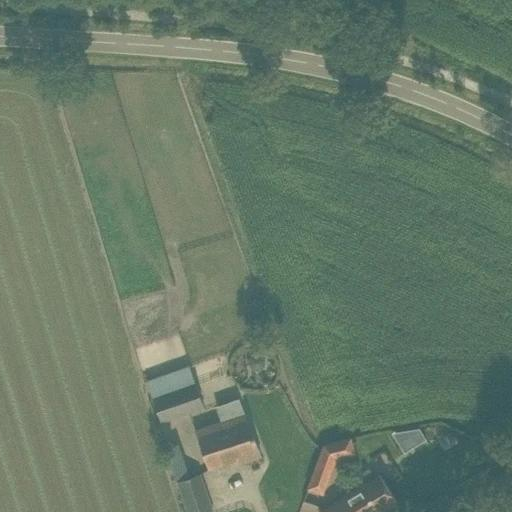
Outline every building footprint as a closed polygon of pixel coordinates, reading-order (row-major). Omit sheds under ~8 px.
[(152,396),(161,421),(204,406),(195,381),(152,396)] [(195,428),(202,450),(209,469),(243,458),(244,462),(261,456),(245,411),(243,412),(238,398),(216,406),(221,419),(195,428)] [(307,487),(323,493),(336,458),(355,453),(350,436),(323,443),(307,487)] [(319,509),(321,511),(378,511),(396,502),(378,473),(319,509)] [(178,482),(187,511),(212,511),(200,475),(178,482)]
